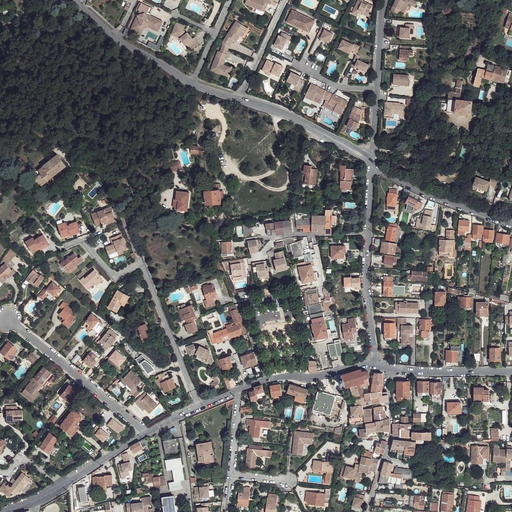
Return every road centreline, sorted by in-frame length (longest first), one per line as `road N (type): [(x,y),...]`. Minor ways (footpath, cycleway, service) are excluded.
road 1 (unclassified): [(198,407),(141,260),(113,273),(85,236),(58,244)]
road 2 (unclassified): [(373,366),(370,167)]
road 3 (unclassified): [(146,433),(14,325)]
road 4 (unclassified): [(511,223),(370,167)]
road 5 (unclassified): [(371,160),(278,111),(235,98)]
road 6 (unclassified): [(387,368),(392,435),(367,511)]
road 7 (unclassified): [(192,83),(118,41),(80,4)]
road 8 (tertiary): [(36,500),(146,433)]
road 9 (tertiary): [(387,368),(511,371)]
